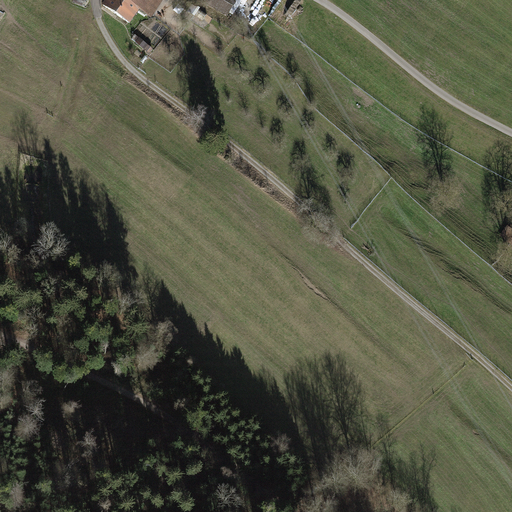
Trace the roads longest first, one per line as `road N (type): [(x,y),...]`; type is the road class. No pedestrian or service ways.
road 1 (track): [(94,0),(105,33),(137,75),(511,383)]
road 2 (track): [(286,511),(159,413),(0,337)]
road 3 (track): [(317,0),(463,108),(511,133)]
road 4 (track): [(0,353),(48,328),(73,256)]
